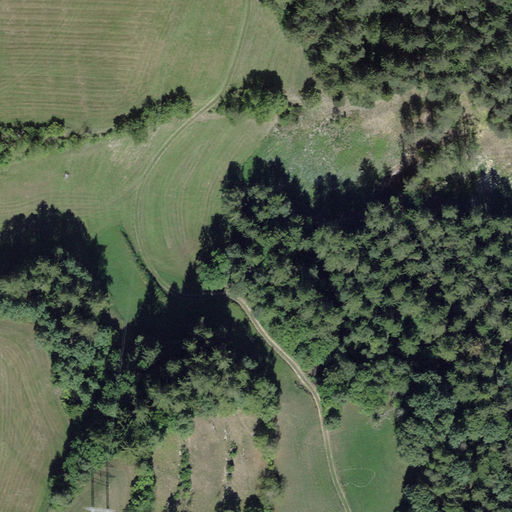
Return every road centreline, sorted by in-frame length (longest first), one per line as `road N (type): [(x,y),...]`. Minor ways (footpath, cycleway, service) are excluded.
road 1 (track): [(201,112),(160,159),(134,209),(132,241),(147,287),(173,306),(234,292),(318,369),(361,511)]
road 2 (track): [(247,0),(226,84),(201,112)]
